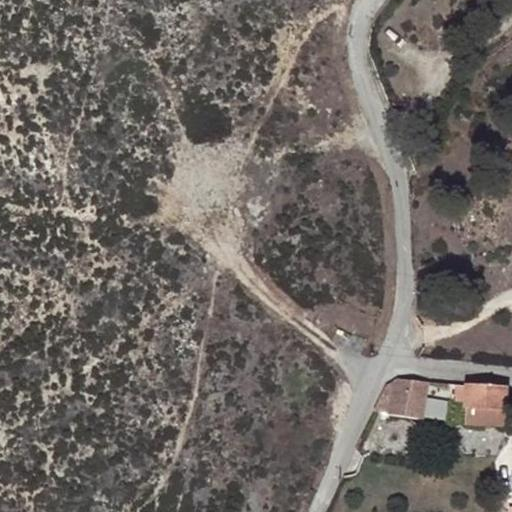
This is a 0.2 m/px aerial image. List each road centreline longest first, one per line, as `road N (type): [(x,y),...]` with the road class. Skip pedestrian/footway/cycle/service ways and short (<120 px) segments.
road 1 (residential): [(373,363),(406,285),(399,176),(372,120),(356,48),(375,0)]
road 2 (residential): [(309,511),(373,363)]
road 3 (residential): [(373,363),(511,377)]
